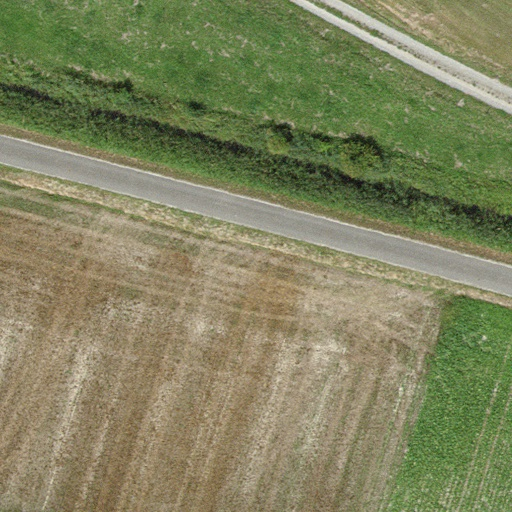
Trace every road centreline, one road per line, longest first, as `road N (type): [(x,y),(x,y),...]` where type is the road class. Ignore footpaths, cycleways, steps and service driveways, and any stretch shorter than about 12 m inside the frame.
road 1 (track): [(511,306),(0,169)]
road 2 (track): [(304,0),(511,113)]
